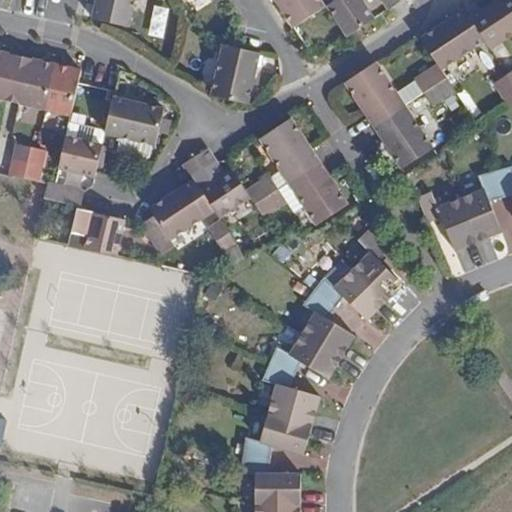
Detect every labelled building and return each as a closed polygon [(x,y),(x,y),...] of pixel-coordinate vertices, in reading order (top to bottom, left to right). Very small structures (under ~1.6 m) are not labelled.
[(134,0),(95,0),(91,19),(106,22),(128,27),(134,0)] [(275,0),(294,28),(325,7),(320,0),(275,0)] [(360,0),(335,0),(325,7),(347,38),(364,26),(374,20),(360,0)] [(381,0),(388,8),(400,0),(381,0)] [(511,36),(511,0),(496,0),(469,17),(484,39),(491,50),(511,36)] [(438,64),(441,69),(484,39),(469,17),(464,9),(444,22),(420,38),(438,64)] [(211,96),(215,98),(248,104),(258,53),(234,47),(222,44),(211,96)] [(0,99),(6,101),(12,102),(23,57),(16,55),(0,52),(0,99)] [(19,104),(45,110),(55,65),(29,58),(23,57),(12,102),(19,104)] [(376,63),(344,83),(373,126),(404,106),(396,93),(376,63)] [(447,77),(441,69),(438,64),(413,80),(414,81),(423,93),(447,77)] [(45,110),(71,115),(79,83),(82,71),(72,68),(55,65),(45,110)] [(511,81),(507,74),(494,82),(510,106),(511,104),(511,81)] [(454,89),(447,77),(423,93),(430,104),(454,89)] [(414,81),(396,93),(404,106),(423,93),(414,81)] [(114,97),(105,134),(121,138),(152,145),(156,145),(164,110),(133,102),(114,97)] [(404,106),(373,126),(402,169),(432,147),(404,106)] [(259,140),(289,182),(319,162),(291,118),(259,140)] [(105,130),(70,122),(66,137),(102,145),(105,130)] [(102,145),(66,137),(59,169),(96,176),(103,145),(102,145)] [(152,145),(121,138),(117,153),(148,160),(152,145)] [(18,144),(14,160),(42,166),(45,151),(18,144)] [(184,164),(192,176),(215,161),(207,149),(201,153),(184,164)] [(11,175),(37,182),(42,166),(14,160),(11,175)] [(289,182),(305,206),(305,207),(316,225),(348,205),(319,162),(289,182)] [(511,171),(511,167),(493,172),(503,199),(511,196),(511,171)] [(215,211),(220,219),(251,199),(247,192),(233,171),(201,190),(215,211)] [(484,190),(459,199),(476,242),(489,237),(502,233),(491,202),(503,199),(493,172),(479,177),(484,190)] [(247,192),(251,199),(255,205),(278,189),(269,177),(247,192)] [(151,209),(155,215),(172,240),(215,211),(201,190),(194,180),(168,197),(151,209)] [(294,212),(305,206),(289,182),(278,189),(287,202),(294,212)] [(84,192),(48,184),(44,199),(81,207),(84,192)] [(278,189),(255,205),(264,218),(287,202),(278,189)] [(476,242),(459,199),(436,208),(428,193),(417,198),(428,222),(440,219),(452,250),(476,242)] [(116,256),(124,220),(111,216),(94,212),(86,249),(116,256)] [(155,215),(143,224),(163,255),(176,246),(172,240),(155,215)] [(224,252),(237,244),(221,221),(209,229),(224,252)] [(352,270),(384,303),(402,285),(378,260),(387,251),(367,231),(358,240),(370,253),(352,270)] [(365,320),(384,303),(352,270),(334,288),(323,278),(314,292),(336,308),(345,298),(365,320)] [(328,317),(336,308),(314,292),(304,306),(316,312),(302,334),(342,357),(354,336),(328,317)] [(328,381),(342,357),(302,334),(289,356),(277,348),(270,365),(295,377),(301,364),(328,381)] [(291,387),(295,377),(270,365),(263,379),(277,385),(268,413),(312,427),(316,414),(321,397),(291,387)] [(305,448),(309,436),(312,427),(268,413),(260,441),(244,436),(242,457),(272,461),(275,446),(303,455),(305,448)] [(269,473),(272,461),(242,457),(240,475),(256,474),(256,504),(301,504),(301,493),(301,474),(269,473)]
